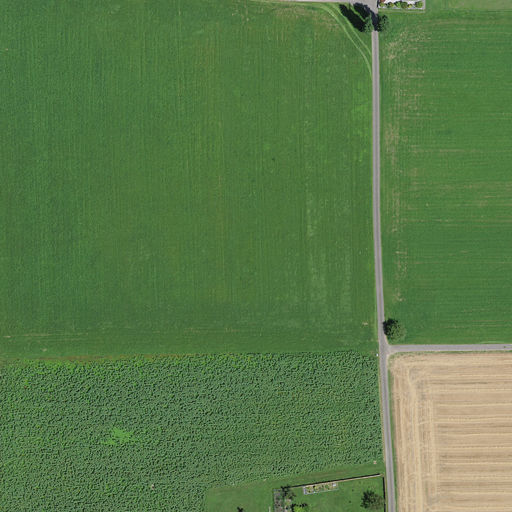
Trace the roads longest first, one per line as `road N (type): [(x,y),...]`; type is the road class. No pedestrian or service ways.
road 1 (residential): [(302,0),(355,1),(374,14),(377,30),(391,511)]
road 2 (track): [(511,350),(384,353)]
